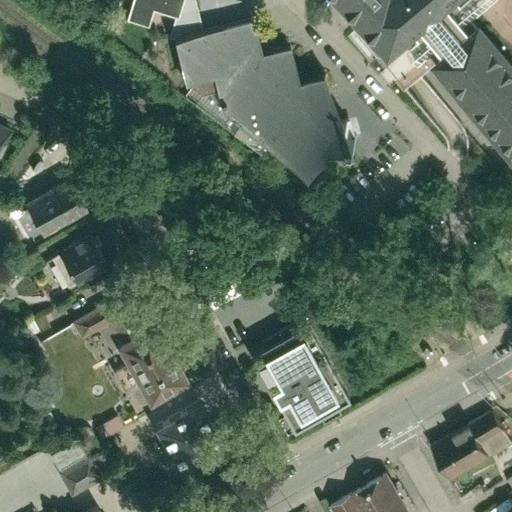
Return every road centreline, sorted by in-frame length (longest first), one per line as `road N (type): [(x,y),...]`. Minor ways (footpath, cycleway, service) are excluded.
road 1 (residential): [(0,81),(47,101),(88,139),(219,353),(286,482)]
road 2 (residential): [(511,242),(292,0)]
road 3 (tertiary): [(511,355),(395,423)]
road 4 (tertiary): [(395,423),(286,482)]
